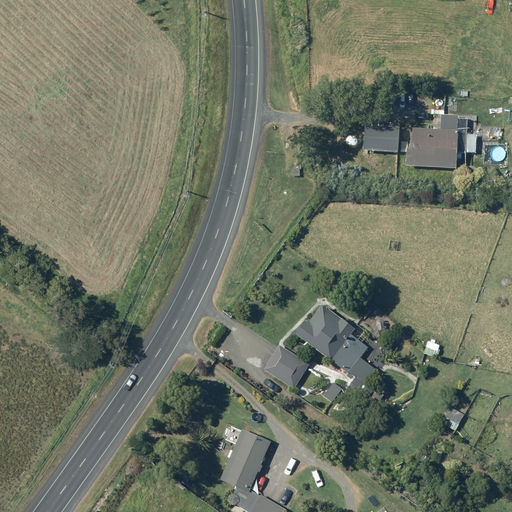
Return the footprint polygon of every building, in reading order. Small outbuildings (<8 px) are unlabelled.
[(446,86),(430,86),(430,101),(446,101),(446,86)] [(415,130),(414,149),(411,149),(410,168),(460,170),(461,153),(469,154),(470,121),(460,120),(460,117),(445,116),(444,131),(428,130),(428,124),(418,123),(418,130),(415,130)] [(368,152),(402,154),(403,129),(369,127),(368,152)] [(511,140),(476,140),(475,160),(488,161),(488,157),(511,157),(511,140)] [(386,394),(369,382),(379,368),(364,356),(372,346),(355,333),(359,327),(329,305),(324,306),(312,322),(309,319),(299,332),(350,370),(347,375),(355,381),(347,392),(364,405),(369,399),(378,405),(386,394)] [(236,338),(227,331),(213,349),(223,356),(236,338)] [(430,340),(426,353),(437,357),(441,344),(430,340)] [(312,363),(282,344),(266,368),(296,387),(312,363)] [(484,349),(495,363),(499,360),(488,346),(484,349)] [(336,382),(327,395),(335,401),(344,388),(336,382)] [(340,402),(335,408),(343,413),(347,407),(340,402)] [(457,430),(466,414),(460,411),(458,414),(452,410),(445,423),(457,430)] [(462,426),(458,430),(468,440),(472,437),(462,426)] [(250,430),(228,480),(252,491),(274,440),(250,430)] [(424,456),(420,462),(425,465),(429,459),(424,456)] [(315,486),(303,503),(309,507),(321,491),(315,486)] [(263,494),(252,511),(288,511),(290,509),(263,494)]
